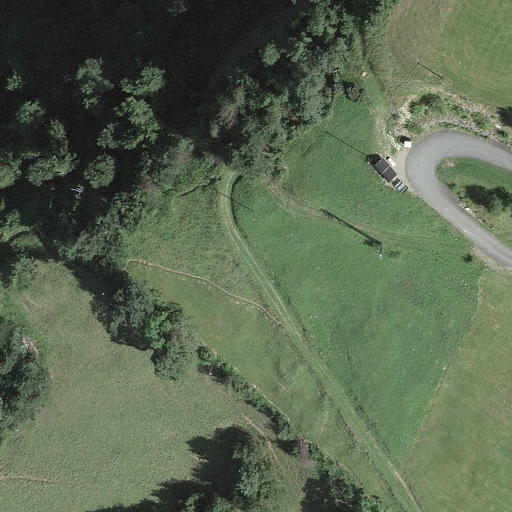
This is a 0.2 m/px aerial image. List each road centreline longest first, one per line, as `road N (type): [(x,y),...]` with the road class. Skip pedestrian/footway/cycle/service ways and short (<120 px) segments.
road 1 (track): [(484,245),(374,231),(302,208),(261,173),(232,177),(227,218),(296,329)]
road 2 (unclassified): [(511,162),(439,141),(422,154),(418,172),(425,192),(511,261)]
road 3 (track): [(296,329),(417,511)]
